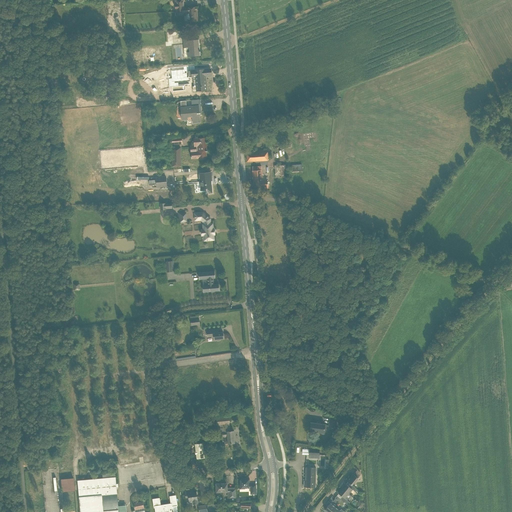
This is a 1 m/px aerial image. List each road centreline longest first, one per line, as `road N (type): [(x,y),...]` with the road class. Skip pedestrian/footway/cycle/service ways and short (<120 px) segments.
road 1 (unclassified): [(302,511),(492,285)]
road 2 (unclassified): [(491,283),(302,206),(240,198)]
road 3 (primary): [(240,198),(223,0)]
road 4 (primary): [(251,319),(240,198)]
